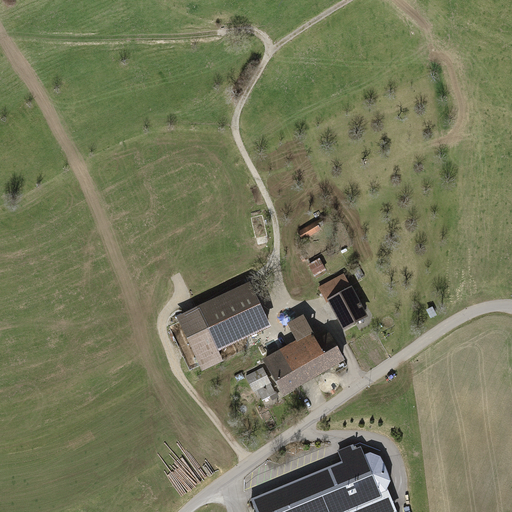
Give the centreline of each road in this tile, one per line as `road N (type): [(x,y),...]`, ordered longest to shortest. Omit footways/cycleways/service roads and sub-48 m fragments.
road 1 (unclassified): [(511,306),(468,313),(421,341),(186,511)]
road 2 (track): [(274,49),(236,119),(273,216),(272,308)]
road 3 (track): [(249,464),(180,373),(165,333)]
road 4 (track): [(399,495),(394,462),(381,444),(297,430)]
road 5 (track): [(362,384),(330,324),(304,304),(272,308)]
